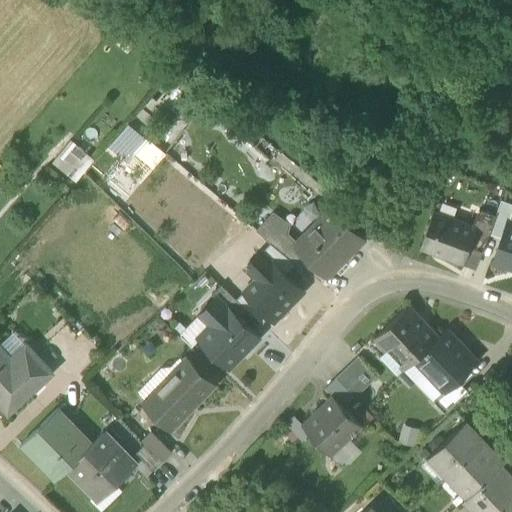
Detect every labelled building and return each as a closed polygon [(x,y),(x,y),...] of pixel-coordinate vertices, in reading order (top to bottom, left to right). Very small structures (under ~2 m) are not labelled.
[(220,122),(272,165),(281,153),(230,110),(220,122)] [(65,165),(78,176),(94,156),(82,145),(65,165)] [(511,203),(501,199),(495,214),(479,208),(473,226),(474,227),(470,239),(485,245),(489,231),(501,236),(507,221),(508,222),(511,210),(511,203)] [(310,257),(328,274),(361,240),(342,220),(341,221),(328,209),(295,245),(308,259),(310,257)] [(443,255),(461,261),(470,239),(474,227),(473,226),(435,212),(422,246),(444,253),(443,255)] [(300,267),(308,259),(295,245),(267,217),(255,230),(264,237),(289,258),(300,267)] [(511,223),(508,222),(507,221),(501,236),(493,260),(510,266),(510,264),(511,264),(511,223)] [(256,247),(261,252),(262,251),(279,268),(289,258),(264,237),(256,247)] [(485,245),(470,239),(461,261),(476,267),(485,245)] [(244,290),(274,319),(302,290),(280,269),(279,268),(262,251),(261,252),(246,268),(256,278),(244,290)] [(217,298),(235,315),(243,306),(221,284),(212,294),(217,298)] [(200,337),(229,366),(257,337),(235,315),(217,298),(201,314),(212,324),(200,337)] [(409,365),(415,359),(438,338),(407,306),(375,337),(387,350),(392,346),(409,365)] [(446,330),(438,338),(415,359),(427,372),(429,370),(447,389),(453,384),(477,361),(446,330)] [(24,343),(10,357),(36,386),(51,372),(24,343)] [(0,392),(13,408),(37,386),(36,386),(10,357),(0,346),(0,392)] [(358,357),(336,378),(324,389),(331,396),(332,395),(342,406),(353,396),(354,397),(376,376),(358,357)] [(146,401),(172,425),(187,410),(184,407),(208,383),(186,360),(146,401)] [(434,402),(442,411),(461,393),(453,384),(447,389),(434,402)] [(0,404),(8,413),(13,408),(0,392),(0,404)] [(302,424),(331,454),(361,426),(342,406),(332,395),(331,396),(302,424)] [(55,479),(68,467),(92,443),(58,408),(21,444),(55,479)] [(446,476),(447,477),(484,441),(465,420),(427,456),(428,457),(432,454),(449,472),(446,476)] [(135,453),(152,471),(162,461),(163,461),(172,452),(151,430),(141,440),(145,444),(135,453)] [(103,431),(92,443),(68,467),(96,495),(109,483),(112,485),(133,465),(117,449),(119,447),(103,431)] [(462,499),(463,500),(504,461),(484,441),(447,477),(448,477),(451,474),(469,493),(465,496),(462,499)] [(490,511),(511,491),(511,474),(501,464),(504,461),(463,500),(464,500),(468,497),(481,511),(490,511)] [(511,511),(511,491),(490,511),(511,511)]
